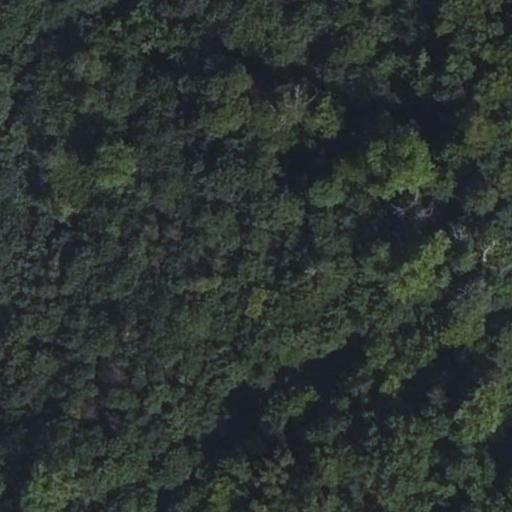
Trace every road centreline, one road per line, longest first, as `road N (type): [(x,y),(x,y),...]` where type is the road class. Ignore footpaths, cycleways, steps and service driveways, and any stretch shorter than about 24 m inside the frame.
road 1 (track): [(66,0),(141,67),(306,114),(426,122),(511,157)]
road 2 (track): [(93,511),(307,356),(352,340),(451,342),(511,305)]
